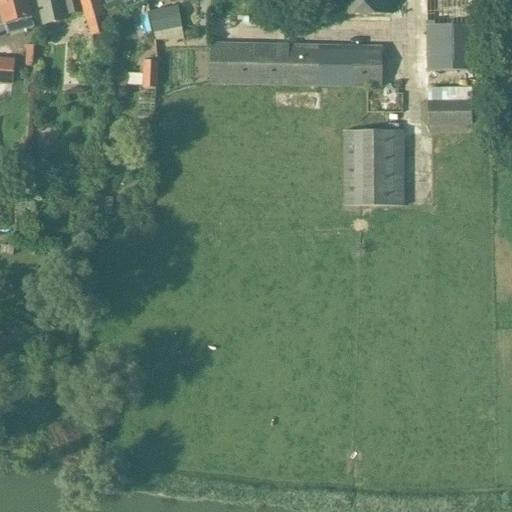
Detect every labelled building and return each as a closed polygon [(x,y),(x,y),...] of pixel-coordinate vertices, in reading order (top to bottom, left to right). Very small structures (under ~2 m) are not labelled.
[(35,26),(32,14),(27,0),(0,0),(0,9),(6,33),(35,26)] [(37,0),(44,25),(67,19),(66,14),(84,10),(91,37),(107,33),(99,0),(37,0)] [(105,0),(107,4),(114,1),(121,16),(126,18),(132,16),(134,10),(148,4),(147,0),(105,0)] [(337,0),(338,14),(392,15),(392,0),(337,0)] [(479,71),(478,0),(426,0),(427,71),(479,71)] [(182,28),(179,6),(150,11),(154,33),(182,28)] [(210,84),(384,88),(385,47),(321,45),(211,42),(210,84)] [(143,87),(157,88),(158,62),(144,61),(143,87)] [(472,101),(428,101),(428,125),(472,125),(472,101)] [(404,207),(404,131),(344,131),(344,207),(404,207)]
